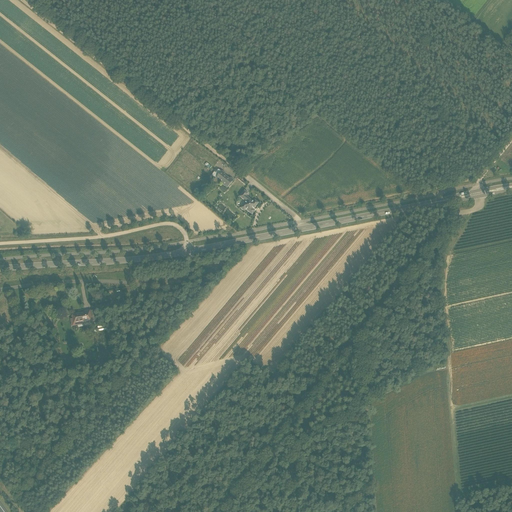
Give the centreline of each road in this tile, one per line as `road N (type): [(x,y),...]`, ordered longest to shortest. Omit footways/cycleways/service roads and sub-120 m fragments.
road 1 (track): [(182,368),(160,350),(252,247),(401,217),(271,371),(242,357)]
road 2 (track): [(449,220),(213,511)]
road 3 (track): [(302,221),(23,0)]
road 4 (tertiary): [(189,252),(478,193)]
road 5 (unclassified): [(0,287),(103,280),(175,288),(185,284),(189,252)]
road 6 (track): [(242,357),(111,511)]
road 7 (track): [(52,511),(182,368)]
road 8 (tertiary): [(0,269),(189,252)]
